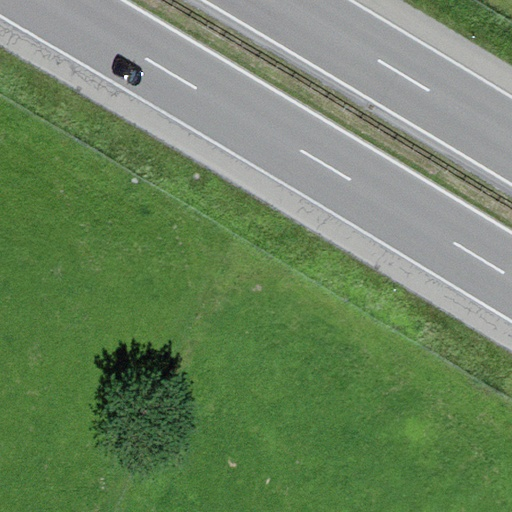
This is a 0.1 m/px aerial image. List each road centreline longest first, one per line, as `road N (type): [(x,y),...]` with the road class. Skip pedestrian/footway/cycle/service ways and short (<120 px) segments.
road 1 (motorway): [(41,0),(511,281)]
road 2 (motorway): [(511,140),(278,0)]
